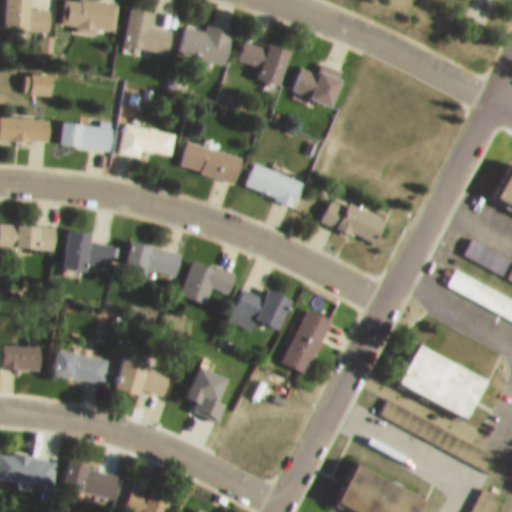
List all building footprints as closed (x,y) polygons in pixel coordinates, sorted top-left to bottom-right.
[(49,21),(50,0),(4,0),(4,17),(49,21)] [(61,0),(60,16),(113,21),(114,0),(61,0)] [(168,43),(173,20),(150,15),(153,0),(152,0),(129,0),(122,33),(168,43)] [(225,54),(232,20),(185,10),(178,44),(225,54)] [(268,33),(267,37),(243,31),(237,51),(260,57),(257,68),(281,75),(290,38),(268,33)] [(334,95),(345,63),(320,55),(318,62),(301,57),(293,80),(334,95)] [(0,129),(48,130),(49,108),(0,106),(0,129)] [(109,141),(112,116),(61,110),(58,135),(109,141)] [(140,142),(170,147),(174,121),(122,113),(117,144),(139,147),(140,142)] [(235,172),(242,146),(186,132),(179,158),(235,172)] [(295,195),(304,170),(253,151),(244,177),(295,195)] [(511,164),(500,186),(511,192),(511,164)] [(374,231),(384,208),(349,193),(339,216),(374,231)] [(0,216),(0,238),(55,239),(55,214),(0,213),(0,216)] [(69,218),(62,265),(86,268),(88,254),(112,258),(115,233),(91,230),(93,221),(69,218)] [(174,265),(180,242),(130,229),(124,253),(174,265)] [(510,246),(469,229),(462,247),(503,263),(510,246)] [(190,249),(179,285),(206,292),(210,277),(229,282),(234,262),(190,249)] [(511,309),(511,288),(452,261),(444,279),(511,309)] [(281,317),(292,286),(268,278),(265,287),(239,279),(228,310),(252,318),(256,309),(281,317)] [(332,303),(307,293),(282,352),(307,363),(332,303)] [(472,407),(491,366),(419,333),(401,374),(472,407)] [(41,335),(3,335),(3,359),(41,359),(41,335)] [(53,363),(103,372),(107,347),(57,338),(53,363)] [(164,386),(172,358),(124,346),(116,374),(164,386)] [(0,441),(0,466),(53,474),(56,449),(0,441)] [(112,488),(118,464),(68,450),(62,475),(112,488)] [(377,511),(416,511),(428,485),(359,455),(341,496),(377,511)] [(131,480),(123,501),(155,511),(162,511),(172,483),(152,476),(148,486),(131,480)] [(467,510),(471,511),(486,511),(500,486),(483,477),(467,510)] [(192,511),(222,511),(223,510),(199,498),(192,511)]
